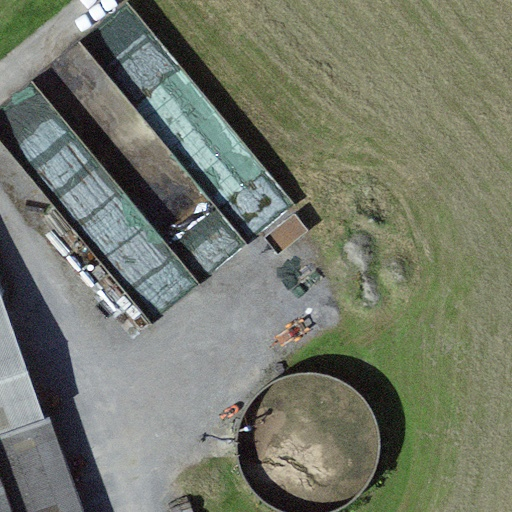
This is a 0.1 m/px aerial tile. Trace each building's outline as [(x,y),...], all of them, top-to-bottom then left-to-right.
[(79,0),(51,27),(70,48),(120,0),(79,0)] [(75,61),(0,120),(0,131),(150,321),(292,209),(129,3),(68,51),(75,61)] [(0,279),(0,332),(17,327),(0,279)] [(248,503),(368,495),(361,387),(241,395),(248,503)] [(91,511),(50,404),(0,423),(0,511),(91,511)]
